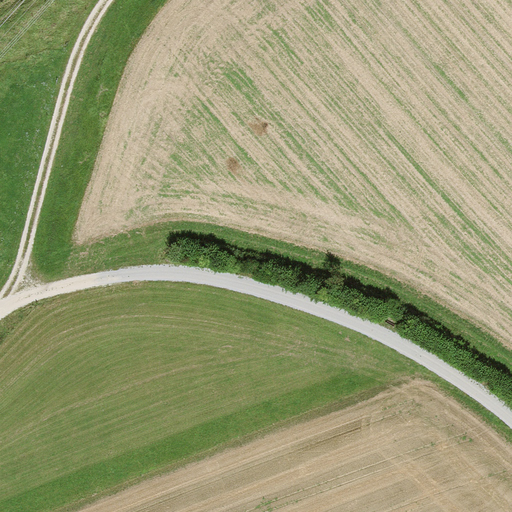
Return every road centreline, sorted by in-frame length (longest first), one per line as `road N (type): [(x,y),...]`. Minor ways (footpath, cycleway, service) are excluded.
road 1 (track): [(511,422),(420,358),(348,324),(205,277),(124,275),(54,287),(0,310)]
road 2 (track): [(109,0),(88,19),(53,177),(0,307)]
